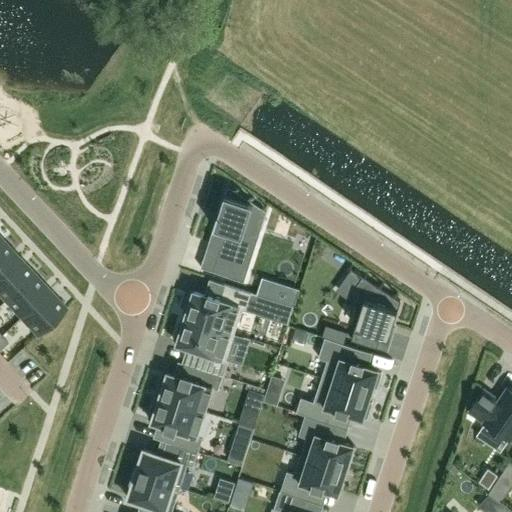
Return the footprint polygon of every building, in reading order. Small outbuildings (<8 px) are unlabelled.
[(228,185),(210,242),(221,246),(213,271),(230,276),(243,235),(259,232),(266,211),(228,185)] [(4,240),(0,243),(0,274),(19,257),(4,240)] [(19,257),(0,274),(0,295),(5,301),(35,273),(19,257)] [(35,273),(5,301),(20,318),(50,290),(35,273)] [(363,276),(350,295),(363,304),(351,340),(377,348),(381,335),(389,337),(401,301),(363,276)] [(190,289),(185,306),(189,308),(186,317),(234,333),(242,307),(261,314),(267,297),(225,284),(221,297),(209,294),(209,295),(194,290),(190,289)] [(50,290),(20,318),(37,335),(67,308),(50,290)] [(179,323),(174,341),(178,342),(177,344),(202,352),(198,366),(240,379),(245,364),(225,358),(234,333),(186,317),(183,325),(179,323)] [(2,335),(0,336),(0,349),(8,343),(2,335)] [(325,337),(319,357),(327,360),(321,378),(371,394),(373,386),(377,388),(382,372),(378,371),(379,369),(364,365),(365,363),(354,359),(357,348),(325,337)] [(163,373),(158,388),(162,389),(160,397),(205,412),(213,389),(218,390),(222,375),(197,367),(193,377),(184,374),(183,377),(168,372),(167,374),(163,373)] [(301,397),(297,412),(305,415),(333,424),(337,412),(348,416),(348,414),(363,419),(363,417),(367,418),(372,403),(368,402),(371,394),(321,378),(314,401),(301,397)] [(484,390),(470,411),(485,422),(510,439),(511,436),(511,390),(508,388),(500,400),(484,390)] [(262,405),(265,395),(251,390),(247,400),(262,405)] [(153,403),(148,419),(152,420),(152,422),(167,427),(166,430),(175,433),(172,443),(198,451),(203,437),(198,435),(205,412),(160,397),(157,405),(153,403)] [(305,415),(299,435),(306,437),(301,455),(346,470),(354,445),(340,441),(340,439),(329,435),(333,424),(305,415)] [(137,466),(135,473),(179,488),(187,464),(194,466),(198,452),(198,451),(172,443),(167,441),(162,455),(157,453),(144,449),(139,466),(137,465),(137,466)] [(287,471),(281,491),(308,500),(312,488),(323,492),(324,490),(338,495),(346,470),(301,455),(295,473),(287,471)] [(134,481),(128,498),(141,502),(146,504),(143,511),(174,511),(172,511),(179,488),(135,473),(133,480),(132,480),(132,481),(134,481)] [(280,491),(274,508),(283,510),(282,511),(304,511),(308,500),(281,491),(280,491)]
